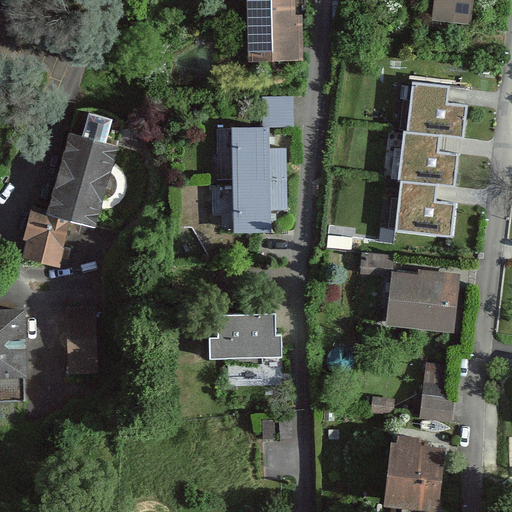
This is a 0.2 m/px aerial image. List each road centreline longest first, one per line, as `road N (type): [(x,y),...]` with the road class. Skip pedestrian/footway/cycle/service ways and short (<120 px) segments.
road 1 (residential): [(511,94),(476,389),(472,511)]
road 2 (residential): [(321,0),(301,236),(302,409)]
